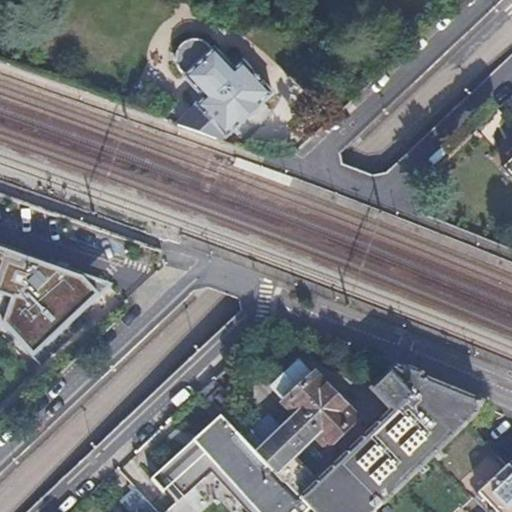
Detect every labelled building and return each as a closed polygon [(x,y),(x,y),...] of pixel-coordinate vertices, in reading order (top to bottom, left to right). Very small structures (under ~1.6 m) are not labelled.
[(194,110),(178,126),(216,140),(221,136),(224,138),(270,95),(239,63),(231,71),(211,51),(209,53),(205,50),(202,48),(197,47),(193,47),(189,47),(185,50),(182,52),(179,56),(178,61),(177,65),(178,69),(180,73),(183,76),(180,80),(200,99),(192,107),(194,110)] [(511,157),(498,170),(511,184),(511,157)] [(0,328),(30,362),(43,350),(45,351),(99,300),(77,277),(23,258),(22,260),(0,252),(0,328)] [(110,289),(77,277),(99,300),(110,289)] [(281,431),(267,418),(243,439),(287,485),(301,472),(289,458),(313,436),(325,448),(353,421),(297,363),(270,389),(296,418),(281,431)] [(312,511),(378,511),(467,426),(474,419),(481,405),(410,378),(395,372),(372,394),(394,414),(319,486),(303,470),(301,472),(287,485),(309,508),(312,511)] [(216,375),(199,391),(218,412),(235,396),(216,375)] [(243,439),(221,415),(162,471),(187,497),(213,471),(224,461),(271,511),(293,511),(294,511),(304,511),(309,508),(287,485),(243,439)] [(484,511),(511,511),(511,460),(470,497),(484,511)] [(271,511),(224,461),(213,471),(251,511),(271,511)] [(156,511),(135,488),(118,503),(126,511),(156,511)]
